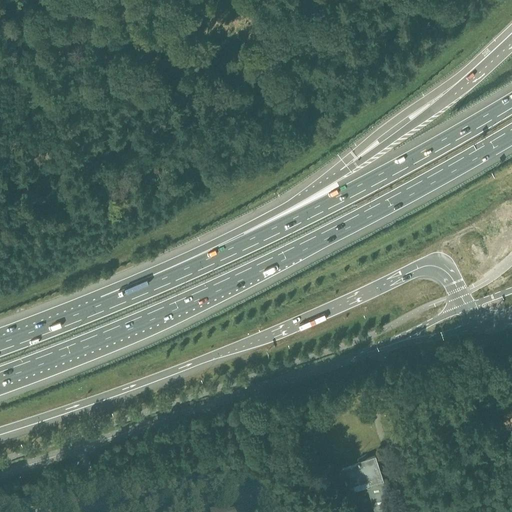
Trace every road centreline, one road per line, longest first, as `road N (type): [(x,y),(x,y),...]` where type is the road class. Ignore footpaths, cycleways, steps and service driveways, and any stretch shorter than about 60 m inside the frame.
road 1 (motorway): [(0,376),(293,252),(511,133)]
road 2 (motorway): [(0,430),(180,368),(430,259),(452,268),(471,304)]
road 3 (tertiary): [(0,475),(400,341)]
road 4 (motorway): [(511,38),(401,133),(189,271)]
road 5 (motorway): [(511,104),(189,271)]
road 6 (motorway): [(189,271),(0,347)]
